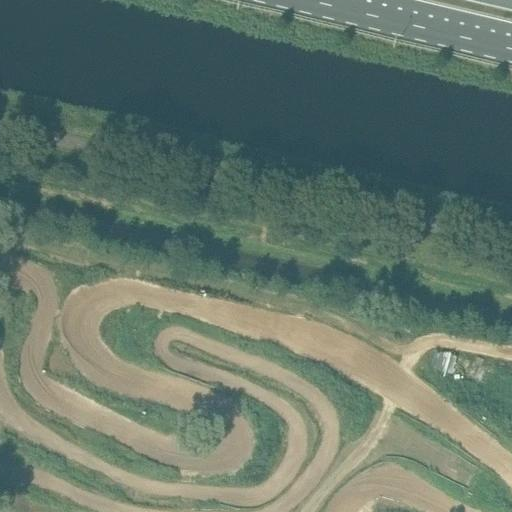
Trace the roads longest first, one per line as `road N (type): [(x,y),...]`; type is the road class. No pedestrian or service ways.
road 1 (track): [(249,511),(279,501),(375,431),(429,344),(452,339),(511,351)]
road 2 (trunk): [(308,0),(511,49)]
